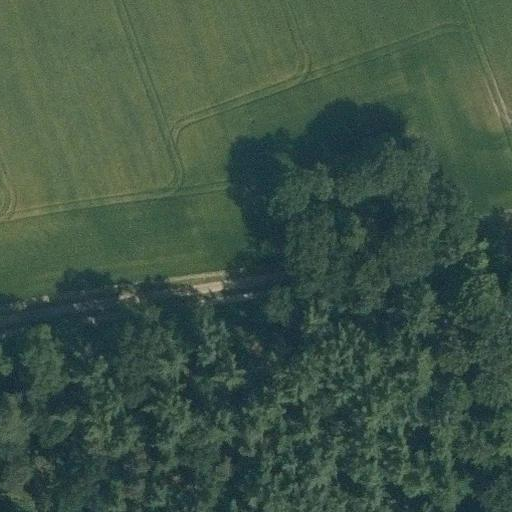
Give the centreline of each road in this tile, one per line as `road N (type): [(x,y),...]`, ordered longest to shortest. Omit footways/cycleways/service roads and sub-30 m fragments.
road 1 (track): [(0,321),(511,242)]
road 2 (track): [(444,252),(508,511)]
